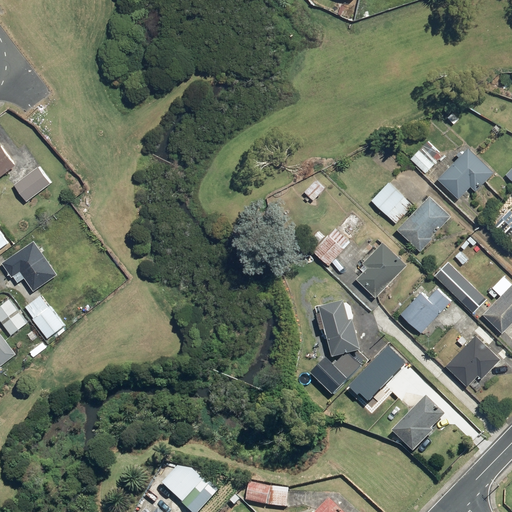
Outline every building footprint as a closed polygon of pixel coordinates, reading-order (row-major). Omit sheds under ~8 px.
[(443,156),(428,141),(410,160),(426,174),(443,156)] [(0,178),(15,167),(0,146),(0,178)] [(468,150),(438,180),(459,200),(471,188),(476,193),(493,174),(468,150)] [(14,186),(27,203),(50,185),(38,168),(14,186)] [(304,193),(314,202),(324,190),(315,182),(304,193)] [(388,183),(371,201),(396,224),(412,206),(388,183)] [(430,198),(397,231),(420,253),(433,240),(431,238),(451,218),(430,198)] [(313,252),(328,267),(351,242),(336,228),(313,252)] [(0,250),(9,244),(0,231),(0,250)] [(33,242),(3,264),(12,278),(14,277),(18,284),(25,279),(34,292),(57,276),(33,242)] [(376,299),(408,267),(383,244),(363,264),(368,269),(357,281),(376,299)] [(448,263),(435,277),(473,315),(487,300),(448,263)] [(501,297),(483,316),(502,334),(511,324),(511,285),(504,277),(492,289),(501,297)] [(401,315),(421,334),(451,303),(437,290),(427,299),(422,294),(401,315)] [(34,319),(33,320),(47,339),(64,327),(49,307),(49,308),(40,297),(25,308),(34,319)] [(10,301),(0,308),(0,320),(11,336),(27,324),(10,301)] [(310,376),(333,397),(361,368),(349,356),(360,353),(352,322),(349,323),(344,303),(319,309),(321,316),(316,318),(320,333),(325,332),(330,355),(310,376)] [(0,369),(1,369),(0,368),(0,367),(16,356),(0,335),(0,369)] [(501,361),(476,336),(446,367),(467,388),(479,377),(482,380),(501,361)] [(43,341),(30,352),(35,358),(48,346),(43,341)] [(390,348),(352,388),(369,405),(408,364),(390,348)] [(392,433),(413,454),(434,433),(431,431),(445,417),(426,398),(392,433)] [(178,468),(162,485),(182,504),(204,482),(192,471),(178,468)] [(183,505),(190,511),(199,511),(216,494),(204,482),(183,505)] [(250,484),(246,501),(266,506),(270,489),(250,484)] [(340,511),(329,501),(318,511),(340,511)]
